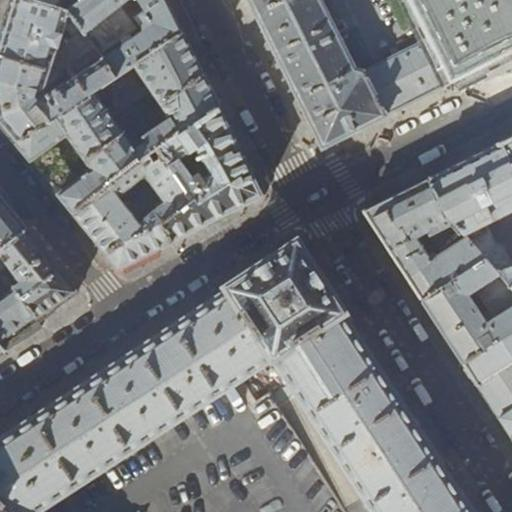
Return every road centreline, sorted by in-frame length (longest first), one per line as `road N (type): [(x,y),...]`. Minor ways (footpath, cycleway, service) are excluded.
road 1 (residential): [(511,501),(311,196)]
road 2 (residential): [(311,196),(511,94)]
road 3 (residential): [(122,314),(311,196)]
road 4 (residential): [(209,0),(311,196)]
road 5 (residential): [(122,314),(0,157)]
road 6 (residential): [(0,395),(122,314)]
